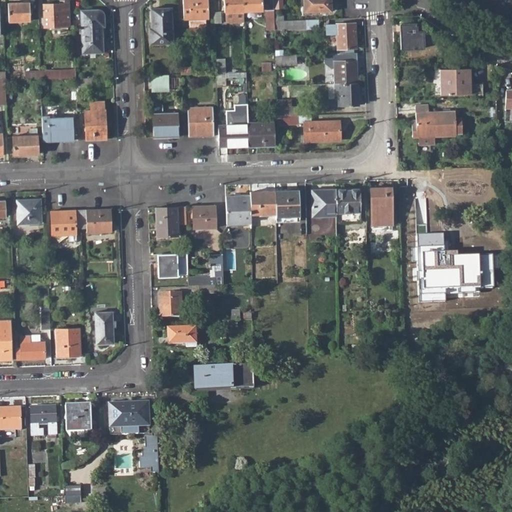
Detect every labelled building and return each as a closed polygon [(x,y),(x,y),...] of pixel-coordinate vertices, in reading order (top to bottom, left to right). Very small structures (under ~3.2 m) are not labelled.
[(182,0),(184,20),(189,20),(206,19),(208,19),(206,0),(182,0)] [(223,0),(226,23),(244,22),(243,12),(242,0),(223,0)] [(242,0),(243,12),(262,11),(261,0),(242,0)] [(283,10),(282,0),(273,0),(274,10),(283,10)] [(304,0),(305,13),(331,12),(330,0),(304,0)] [(43,5),(43,27),(69,26),(68,2),(60,2),(60,5),(43,5)] [(8,4),(8,23),(30,22),(29,3),(8,4)] [(149,32),(150,45),(172,44),(171,9),(151,10),(152,32),(149,32)] [(265,11),(266,30),(274,30),(274,21),(273,16),(273,10),(265,11)] [(81,12),(83,53),(102,52),(101,26),(104,26),(104,17),(102,13),(99,11),(98,11),(81,12)] [(274,21),(274,30),(306,29),(305,20),(283,21),(274,21)] [(335,35),(336,49),(355,48),(354,24),(325,25),(325,35),(335,35)] [(400,24),(401,50),(423,48),(422,33),(416,33),(415,25),(414,24),(400,24)] [(275,55),(276,66),(305,64),(304,55),(275,55)] [(334,83),(335,83),(357,83),(356,60),(333,61),(334,83)] [(216,63),(216,73),(225,73),(224,63),(216,63)] [(191,65),(180,65),(181,75),(191,74),(191,65)] [(440,69),(440,94),(470,93),(470,83),(469,68),(440,69)] [(76,72),(41,73),(41,81),(55,80),(76,79),(76,72)] [(26,73),(26,81),(41,81),(41,73),(26,73)] [(216,73),(217,87),(226,87),(225,73),(216,73)] [(152,74),(152,90),(170,90),(170,74),(152,74)] [(482,82),(470,83),(470,93),(482,92),(482,82)] [(357,83),(335,83),(335,98),(335,100),(337,99),(337,107),(358,106),(357,83)] [(278,116),(298,115),(301,115),(301,106),(292,106),(291,99),(277,99),(278,116)] [(85,111),(87,141),(107,140),(105,103),(92,103),(92,111),(85,111)] [(455,112),(429,113),(428,105),(416,106),(418,137),(424,137),(424,145),(441,144),(440,136),(463,135),(462,120),(456,120),(455,112)] [(44,142),(49,142),(73,141),(72,119),(58,120),(57,107),(42,108),(44,142)] [(188,108),(189,137),(214,136),(213,107),(188,108)] [(153,114),(154,138),(178,137),(178,114),(153,114)] [(304,145),(340,144),(340,122),(312,123),(311,115),(301,115),(298,115),(278,116),(278,125),(303,123),(304,145)] [(248,124),(250,147),(273,146),(273,122),(248,124)] [(250,147),(248,124),(226,125),(227,147),(250,147)] [(13,137),(14,155),(38,155),(37,130),(30,130),(30,137),(13,137)] [(391,187),(371,188),(371,215),(371,225),(393,224),(391,187)] [(333,190),(334,213),(358,213),(358,189),(333,190)] [(312,191),(313,214),(334,214),(334,213),(333,190),(312,191)] [(276,217),(276,221),(300,220),(299,191),(275,192),(276,217)] [(250,196),(251,218),(276,217),(275,192),(250,193),(250,196)] [(226,198),(227,226),(251,226),(251,218),(250,196),(236,196),(236,198),(226,198)] [(18,201),(18,224),(42,224),(41,200),(18,201)] [(193,207),(193,229),(215,228),(215,206),(193,207)] [(156,208),(157,236),(177,236),(177,224),(186,224),(185,207),(176,207),(156,208)] [(87,211),(87,229),(88,233),(112,233),(112,210),(87,211)] [(77,235),(77,229),(76,211),(52,212),(52,236),(77,235)] [(76,211),(77,229),(81,229),(87,229),(87,211),(76,211)] [(444,252),(443,234),(428,235),(427,225),(416,225),(417,247),(413,248),(413,262),(417,261),(418,269),(413,269),(414,280),(418,280),(419,303),(445,302),(445,295),(476,294),(476,290),(494,289),(493,254),(458,255),(458,252),(444,252)] [(186,255),(157,256),(158,280),(180,279),(179,276),(187,275),(186,255)] [(188,278),(188,286),(199,285),(216,285),(223,285),(222,256),(210,256),(211,277),(188,278)] [(199,285),(200,293),(216,293),(216,285),(199,285)] [(159,292),(160,317),(182,316),(182,292),(159,292)] [(231,311),(231,320),(240,320),(239,310),(231,311)] [(42,313),(42,329),(50,328),(50,313),(42,313)] [(96,313),(97,345),(116,344),(114,313),(96,313)] [(0,321),(0,360),(11,360),(10,321),(0,321)] [(168,344),(186,343),(197,343),(196,327),(168,327),(168,344)] [(57,329),(58,358),(80,357),(79,328),(57,329)] [(16,360),(22,359),(46,359),(45,342),(41,342),(40,335),(21,335),(22,348),(16,348),(16,360)] [(253,387),(252,364),(201,366),(202,374),(195,376),(195,388),(230,386),(230,388),(253,387)] [(107,404),(109,435),(149,433),(147,403),(107,404)] [(65,406),(65,432),(83,431),(90,431),(89,405),(65,406)] [(30,407),(31,438),(42,437),(42,431),(40,431),(39,425),(47,425),(48,435),(55,434),(54,406),(30,407)] [(0,408),(0,430),(20,430),(19,408),(0,408)] [(150,474),(158,474),(156,436),(155,430),(151,430),(151,437),(143,437),(144,448),(140,448),(141,458),(138,458),(139,470),(149,469),(150,474)] [(79,485),(64,487),(66,508),(81,507),(79,485)]
